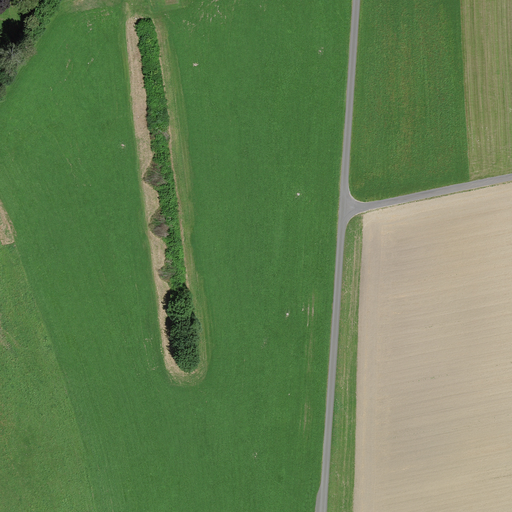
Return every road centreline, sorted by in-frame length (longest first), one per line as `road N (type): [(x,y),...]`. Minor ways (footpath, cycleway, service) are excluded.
road 1 (residential): [(354,0),(322,511)]
road 2 (track): [(341,205),(511,175)]
